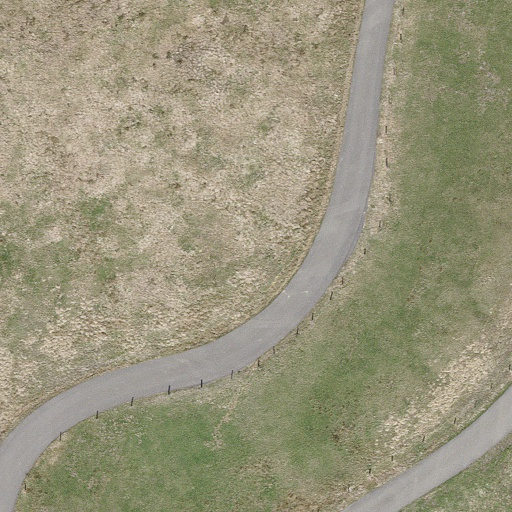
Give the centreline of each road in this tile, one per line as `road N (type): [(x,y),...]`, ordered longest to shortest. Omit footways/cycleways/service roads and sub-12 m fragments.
road 1 (track): [(6,511),(38,436),(134,386),(282,338),(334,198),(383,0)]
road 2 (unclassified): [(511,413),(394,511)]
